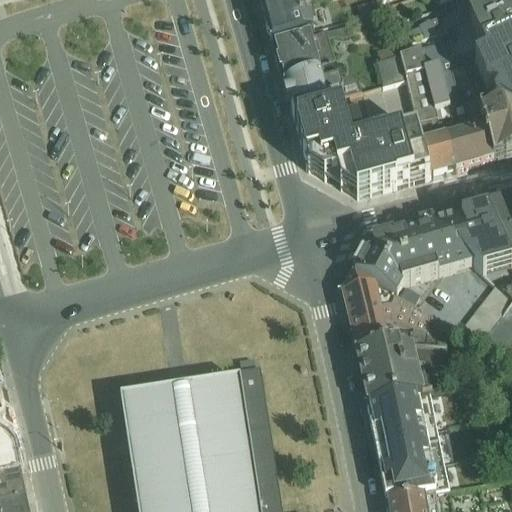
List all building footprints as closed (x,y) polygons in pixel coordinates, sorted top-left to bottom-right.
[(258,0),(265,22),(312,9),(342,0),(341,0),(258,0)] [(420,32),(400,39),(404,50),(412,48),(444,36),(445,35),(511,8),(511,7),(508,0),(476,0),(456,9),(460,14),(430,27),(430,26),(419,31),(420,32)] [(424,0),(427,7),(438,3),(440,8),(454,2),(456,9),(476,0),(424,0)] [(381,5),(358,12),(361,24),(384,17),(381,5)] [(511,8),(445,35),(449,45),(453,52),(458,64),(494,52),(495,53),(511,44),(511,8)] [(312,9),(265,22),(266,26),(273,49),(315,38),(311,24),(316,23),(312,9)] [(349,32),(274,53),(285,92),(336,74),(328,45),(336,42),(340,43),(344,44),(348,43),(352,41),(349,32)] [(445,70),(440,72),(448,107),(481,92),(486,104),(495,110),(501,115),(511,122),(511,44),(495,53),(494,52),(458,64),(451,68),(445,70)] [(438,49),(421,56),(426,76),(440,72),(445,70),(442,62),(454,58),(449,45),(438,49)] [(404,50),(397,52),(401,63),(415,58),(412,48),(404,50)] [(397,52),(377,59),(382,69),(401,63),(397,52)] [(415,58),(401,63),(420,137),(440,131),(438,126),(452,123),(453,128),(481,121),(479,114),(495,110),(486,104),(450,113),(448,107),(440,72),(426,76),(421,56),(415,58)] [(336,74),(285,92),(290,111),(292,117),(302,114),(305,113),(320,109),(321,109),(328,107),(351,102),(357,100),(362,99),(359,88),(356,87),(350,85),(346,84),(340,86),(336,74)] [(302,114),(292,117),(299,144),(300,147),(308,176),(309,177),(321,174),(325,186),(350,179),(357,205),(403,192),(400,181),(406,180),(397,146),(382,93),(362,99),(357,100),(351,102),(328,107),(321,109),(320,109),(305,113),(302,114)] [(495,110),(479,114),(481,121),(494,167),(511,161),(511,122),(501,115),(495,110)] [(481,121),(443,130),(456,178),(494,167),(481,121)] [(443,130),(417,138),(431,185),(456,178),(443,130)] [(417,140),(402,145),(413,189),(425,186),(431,185),(417,140)] [(402,145),(397,146),(406,180),(400,181),(403,192),(407,191),(408,191),(410,190),(425,186),(413,189),(402,145)] [(321,174),(309,177),(315,181),(323,185),(325,186),(321,174)] [(325,186),(343,197),(357,205),(350,179),(325,186)] [(511,212),(489,219),(488,219),(508,262),(511,270),(511,212)] [(421,238),(416,239),(443,283),(476,274),(451,250),(434,234),(421,238)] [(370,252),(354,281),(372,291),(396,305),(402,294),(443,283),(416,239),(370,252)] [(491,274),(482,280),(495,293),(503,300),(511,308),(511,270),(508,262),(491,274)] [(354,281),(343,301),(352,351),(388,344),(379,295),(354,281)] [(406,293),(398,306),(413,315),(420,302),(406,293)] [(495,293),(457,345),(475,357),(494,335),(501,327),(511,313),(511,308),(503,300),(495,293)] [(511,313),(501,327),(494,335),(511,353),(511,352),(511,313)] [(388,344),(352,351),(369,412),(410,401),(421,399),(408,340),(388,344)] [(284,511),(263,369),(167,384),(119,391),(138,511),(284,511)] [(410,401),(369,412),(382,498),(387,497),(419,491),(427,489),(410,401)] [(0,436),(0,482),(21,477),(15,451),(8,442),(0,436)] [(0,510),(26,504),(24,492),(21,477),(0,482),(0,510)] [(422,511),(419,491),(387,497),(389,511),(422,511)]
